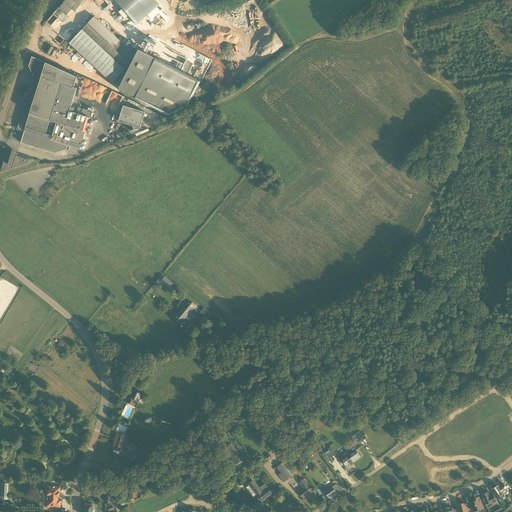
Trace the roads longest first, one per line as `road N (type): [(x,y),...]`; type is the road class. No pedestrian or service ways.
road 1 (track): [(394,33),(313,40),(223,103),(86,162)]
road 2 (tertiary): [(75,511),(103,408),(104,367),(88,334),(0,256)]
road 3 (track): [(447,88),(462,114),(457,152),(420,232),(383,272),(331,305)]
road 4 (track): [(331,305),(211,447),(192,503)]
road 5 (track): [(331,305),(102,363)]
road 6 (track): [(358,486),(511,377)]
road 7 (residential): [(511,460),(463,491),(409,498),(381,511)]
road 8 (tertiary): [(0,123),(21,59),(54,0)]
road 9 (track): [(420,232),(511,331)]
